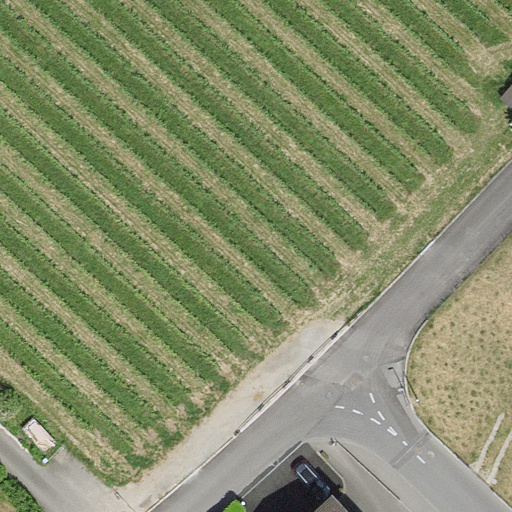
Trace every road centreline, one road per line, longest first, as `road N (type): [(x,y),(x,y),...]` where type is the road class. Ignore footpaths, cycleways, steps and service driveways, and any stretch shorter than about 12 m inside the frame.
road 1 (residential): [(337,379),(511,196)]
road 2 (residential): [(186,511),(337,379)]
road 3 (residential): [(478,511),(337,379)]
